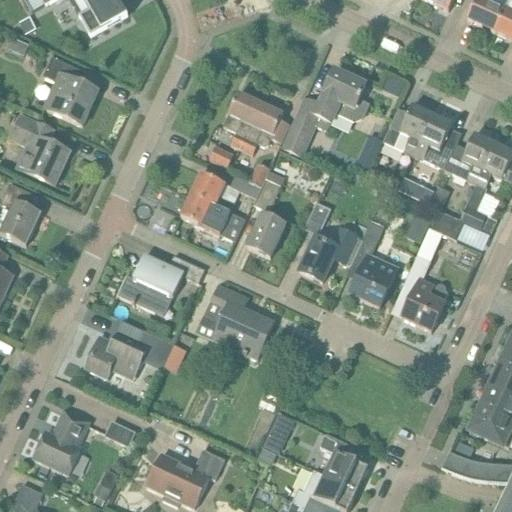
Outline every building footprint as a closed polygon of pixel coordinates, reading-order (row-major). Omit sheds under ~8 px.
[(68,0),(91,41),(110,30),(127,21),(115,0),(68,0)] [(422,0),(421,2),(449,15),(455,0),(422,0)] [(491,0),(478,0),(467,23),(494,36),(506,11),(490,4),(491,0)] [(511,0),(510,0),(506,11),(494,36),(511,44),(511,0)] [(30,20),(19,26),(26,38),(37,33),(30,20)] [(50,115),(64,121),(82,130),(98,95),(80,87),(85,76),(67,68),(52,61),(43,81),(62,89),(50,115)] [(297,120),(289,139),(283,152),(301,160),(315,130),(327,135),(335,118),(354,126),(361,124),(368,108),(373,111),(374,110),(361,104),(363,100),(361,99),(366,88),(335,75),(311,127),(297,120)] [(224,131),(237,137),(231,149),(240,153),(261,108),(239,97),(229,118),(229,119),(224,131)] [(383,145),(414,159),(433,119),(425,115),(427,111),(416,106),(414,110),(412,109),(400,136),(390,131),(383,145)] [(240,153),(249,157),(253,159),(259,146),(257,145),(262,134),(273,139),(283,118),(261,108),(240,153)] [(9,142),(20,147),(28,151),(18,173),(54,190),(70,157),(47,146),(53,134),(20,119),(9,142)] [(424,164),(445,174),(457,149),(462,138),(451,133),(453,128),(433,119),(414,159),(424,164)] [(467,154),(457,149),(445,174),(476,189),(495,148),(475,138),(467,154)] [(481,234),(490,238),(497,225),(487,220),(487,219),(476,214),(486,193),(492,180),(502,185),(503,182),(511,186),(511,167),(511,164),(511,155),(495,148),(476,189),(467,209),(460,225),(459,225),(464,228),(480,235),(481,234)] [(228,172),(234,160),(215,151),(209,163),(228,172)] [(374,166),(361,160),(356,171),(369,177),(374,166)] [(249,185),(261,191),(269,173),(258,168),(249,185)] [(375,169),(369,181),(379,185),(384,174),(375,169)] [(260,192),(262,192),(254,210),(268,216),(284,182),(270,175),(270,174),(269,173),(261,191),(260,192)] [(201,177),(191,199),(229,217),(234,208),(240,195),(230,191),(226,188),(201,177)] [(236,179),(230,191),(240,195),(256,202),(260,192),(261,191),(249,185),(236,179)] [(323,195),(334,200),(339,188),(329,183),(323,195)] [(1,238),(8,242),(26,250),(42,217),(29,211),(34,199),(10,188),(1,208),(12,213),(1,238)] [(438,190),(430,208),(441,214),(450,195),(438,190)] [(413,202),(428,209),(433,200),(418,193),(413,202)] [(229,217),(191,199),(181,221),(205,232),(220,238),(236,245),(245,224),(229,217)] [(316,206),(304,233),(319,240),(331,213),(316,206)] [(457,245),(464,228),(459,225),(460,225),(439,215),(431,233),(457,245)] [(263,218),(256,233),(247,252),(270,262),(286,228),(263,218)] [(386,230),(371,223),(367,234),(381,240),(386,230)] [(341,234),(334,250),(315,242),(308,258),(300,276),(323,286),(334,262),(350,270),(355,260),(363,243),(341,234)] [(366,235),(363,243),(355,260),(367,266),(365,270),(363,269),(350,299),(380,312),(399,271),(383,264),(383,263),(372,258),(380,241),(366,235)] [(396,307),(407,312),(402,323),(432,336),(445,307),(444,306),(448,296),(445,295),(446,294),(445,292),(444,290),(443,289),(441,288),(440,288),(438,289),(436,291),(422,284),(431,265),(427,263),(430,255),(421,251),(396,307)] [(1,274),(8,260),(0,256),(0,307),(13,280),(1,274)] [(135,310),(135,308),(141,311),(142,309),(155,316),(164,297),(172,301),(176,293),(177,293),(183,281),(199,288),(205,274),(174,260),(169,270),(145,259),(134,283),(129,280),(132,273),(131,272),(118,300),(133,306),(132,308),(135,310)] [(219,289),(212,306),(198,336),(257,363),(273,327),(243,313),(248,303),(219,289)] [(108,383),(112,374),(125,380),(131,367),(139,371),(143,362),(164,372),(175,349),(144,335),(138,348),(116,338),(112,347),(99,341),(85,372),(108,383)] [(502,372),(511,376),(511,350),(510,349),(503,363),(505,364),(502,372)] [(490,392),(511,402),(511,376),(502,372),(498,379),(496,379),(490,392)] [(284,390),(269,383),(263,396),(278,403),(284,390)] [(480,413),(511,428),(511,402),(490,392),(484,404),(486,405),(483,412),(481,411),(480,413)] [(264,399),(260,408),(273,414),(277,405),(264,399)] [(511,446),(511,428),(480,413),(469,436),(471,437),(471,435),(509,453),(511,446)] [(69,479),(81,453),(77,451),(89,427),(64,415),(53,440),(46,437),(34,463),(69,479)] [(278,417),(272,429),(284,434),(289,423),(278,417)] [(106,440),(129,450),(137,434),(114,423),(106,440)] [(326,438),(321,451),(331,455),(335,457),(325,479),(358,495),(369,472),(357,467),(363,455),(336,443),(326,438)] [(178,510),(180,506),(192,511),(195,511),(209,482),(215,484),(225,464),(203,454),(194,474),(162,459),(147,490),(164,498),(162,503),(178,510)] [(487,486),(511,487),(511,469),(495,468),(482,467),(465,463),(449,456),(441,472),(443,473),(452,477),(469,483),(487,486)] [(298,492),(292,505),(306,511),(349,511),(358,495),(325,479),(313,474),(303,495),(298,492)] [(91,484),(85,495),(99,503),(106,492),(91,484)] [(36,511),(43,498),(40,497),(22,488),(15,503),(19,511),(36,511)]
